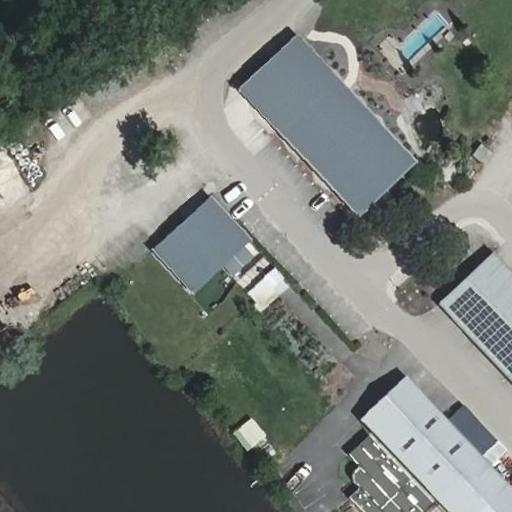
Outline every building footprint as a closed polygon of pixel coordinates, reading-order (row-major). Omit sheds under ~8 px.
[(415,161),(297,31),(236,86),(354,216),(415,161)] [(214,197),(154,252),(195,296),(255,241),(214,197)] [(123,253),(133,264),(155,244),(146,233),(123,253)] [(511,272),(491,251),(435,304),(511,385),(511,272)] [(511,511),(511,486),(408,370),(353,419),(368,436),(346,455),(361,471),(355,477),(354,483),(361,492),(353,499),(364,511),(427,511),(430,510),(432,511),(511,511)] [(253,463),(274,449),(252,417),(231,431),(253,463)]
